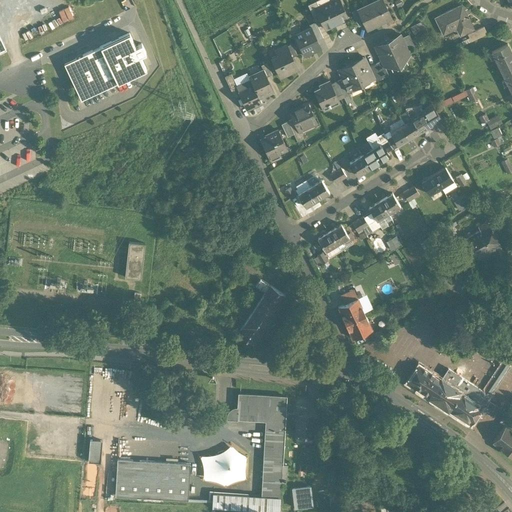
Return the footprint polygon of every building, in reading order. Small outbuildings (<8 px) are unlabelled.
[(314,0),(307,4),(314,20),(320,18),(316,9),(318,8),(314,0)] [(318,8),(316,9),(320,18),(325,29),(347,19),(339,0),(332,0),(327,3),(328,4),(318,8)] [(373,6),(357,13),(362,25),(365,31),(391,19),(381,0),(378,0),(372,3),(373,6)] [(460,6),(434,18),(442,35),(452,30),(451,28),(458,25),(462,34),(473,29),(466,16),(466,17),(460,6)] [(71,7),(60,11),(65,22),(75,18),(71,7)] [(357,13),(356,10),(352,12),(358,26),(362,25),(357,13)] [(322,37),(315,22),(309,25),(310,28),(311,27),(317,40),(322,37)] [(310,28),(299,32),(302,39),(297,41),(304,56),(311,53),(311,52),(320,48),(317,40),(311,27),(310,28)] [(483,27),(468,34),(471,42),(487,34),(483,27)] [(129,34),(64,64),(81,100),(146,70),(140,56),(146,54),(141,44),(135,47),(129,34)] [(400,35),(374,47),(381,61),(383,65),(409,53),(400,35)] [(297,55),(291,43),(285,46),(291,58),(297,55)] [(511,55),(507,44),(491,52),(511,93),(511,55)] [(285,46),(276,51),(279,57),(272,61),(280,78),(297,70),(291,58),(285,46)] [(369,67),(366,61),(362,63),(361,59),(351,64),(361,85),(374,79),(369,67)] [(381,61),(375,64),(382,79),(388,76),(383,65),(381,61)] [(272,74),(266,62),(260,65),(263,72),(264,72),(266,77),(272,74)] [(351,64),(340,69),(342,72),(338,74),(341,80),(346,92),(347,92),(361,85),(351,64)] [(375,64),(369,67),(374,79),(375,82),(382,79),(375,64)] [(461,67),(455,70),(458,75),(464,73),(461,67)] [(263,72),(249,78),(252,83),(259,98),(273,91),(266,77),(264,72),(263,72)] [(346,92),(341,80),(336,82),(342,95),(344,98),(349,96),(347,92),(346,92)] [(329,82),(322,85),(323,87),(313,91),(321,108),(328,105),(328,107),(338,102),(336,98),(330,85),(329,82)] [(342,95),(336,82),(330,85),(336,98),(342,95)] [(238,90),(234,83),(229,85),(235,97),(240,95),(237,90),(238,90)] [(238,90),(237,90),(240,95),(247,110),(254,107),(253,105),(260,102),(259,98),(252,83),(238,90)] [(478,100),(472,88),(466,91),(472,103),(478,100)] [(306,104),(303,106),(303,108),(299,110),(298,109),(290,113),(293,119),(299,132),(300,132),(316,124),(306,104)] [(421,114),(416,106),(405,108),(405,112),(406,111),(411,120),(419,133),(431,125),(423,112),(421,114)] [(432,107),(423,112),(431,125),(441,120),(432,107)] [(411,120),(406,111),(405,112),(399,115),(404,124),(399,127),(407,140),(419,133),(411,120)] [(485,115),(479,118),(482,124),(488,121),(485,115)] [(299,132),(293,119),(287,122),(293,135),(297,142),(303,139),(300,132),(299,132)] [(287,122),(281,125),(287,138),(293,135),(287,122)] [(397,146),(407,140),(399,127),(390,133),(392,137),(397,146)] [(277,130),(264,136),(265,139),(260,142),(270,163),(280,158),(277,152),(286,148),(277,130)] [(392,137),(387,140),(392,148),(397,146),(392,137)] [(497,138),(491,141),(494,148),(500,145),(497,138)] [(392,148),(387,140),(381,143),(387,152),(392,148)] [(373,149),(361,156),(369,168),(381,161),(373,149)] [(361,156),(349,163),(357,176),(369,168),(361,156)] [(511,168),(507,159),(501,162),(507,174),(511,171),(511,168)] [(346,177),(341,168),(336,171),(341,180),(346,177)] [(445,168),(433,175),(441,188),(452,181),(445,168)] [(336,171),(330,175),(335,183),(341,180),(336,171)] [(441,188),(433,175),(421,182),(429,195),(441,188)] [(461,175),(456,178),(461,186),(466,183),(461,175)] [(321,180),(309,187),(317,200),(329,193),(321,180)] [(418,195),(413,186),(408,190),(413,198),(418,195)] [(309,187),(297,195),(305,207),(317,200),(309,187)] [(290,188),(284,191),(289,200),(295,196),(290,188)] [(413,198),(408,190),(402,193),(408,202),(413,198)] [(392,194),(380,201),(388,214),(400,207),(392,194)] [(380,201),(368,208),(376,221),(388,214),(380,201)] [(363,217),(357,220),(363,229),(368,226),(363,217)] [(363,229),(357,220),(352,224),(357,232),(363,229)] [(480,231),(461,242),(465,249),(461,251),(464,256),(468,254),(471,260),(500,245),(488,222),(478,227),(480,231)] [(348,238),(340,225),(329,232),(337,245),(348,238)] [(449,227),(429,239),(435,250),(442,246),(440,243),(454,235),(449,227)] [(329,232),(317,239),(325,252),(337,245),(329,232)] [(144,244),(129,242),(125,277),(141,279),(144,244)] [(322,253),(317,256),(322,265),(327,262),(322,253)] [(213,273),(205,266),(201,272),(209,278),(213,273)] [(269,286),(259,279),(255,286),(265,293),(269,286)] [(265,293),(237,334),(252,345),(285,296),(269,286),(265,293)] [(355,299),(347,303),(346,301),(342,303),(343,305),(336,309),(344,324),(363,314),(355,299)] [(371,330),(363,314),(344,324),(352,340),(371,330)] [(226,341),(216,337),(214,343),(225,346),(226,341)] [(483,392),(448,368),(441,379),(483,407),(490,396),(489,395),(511,360),(511,347),(507,354),(508,355),(483,392)] [(441,379),(419,365),(406,384),(435,403),(442,407),(470,426),(475,418),(479,421),(484,413),(485,411),(481,409),(483,407),(441,379)] [(285,398),(239,395),(238,410),(235,410),(232,411),(230,413),(229,415),(228,419),(238,419),(238,420),(266,422),(261,497),(261,499),(279,499),(280,482),(286,482),(287,466),(281,466),(285,398)] [(490,403),(485,411),(484,413),(489,416),(495,407),(490,403)] [(511,418),(505,414),(498,423),(504,427),(505,426),(511,418)] [(313,416),(297,415),(295,435),(311,436),(313,416)] [(511,446),(511,431),(505,426),(504,427),(492,443),(506,454),(511,446)] [(102,442),(90,441),(88,463),(100,464),(102,442)] [(234,442),(200,453),(211,487),(251,474),(242,448),(237,450),(234,442)] [(190,464),(117,461),(115,497),(188,501),(190,464)] [(310,486),(292,489),(294,508),(312,506),(310,486)] [(261,497),(212,494),(212,508),(276,511),(278,511),(279,499),(261,499),(261,497)]
